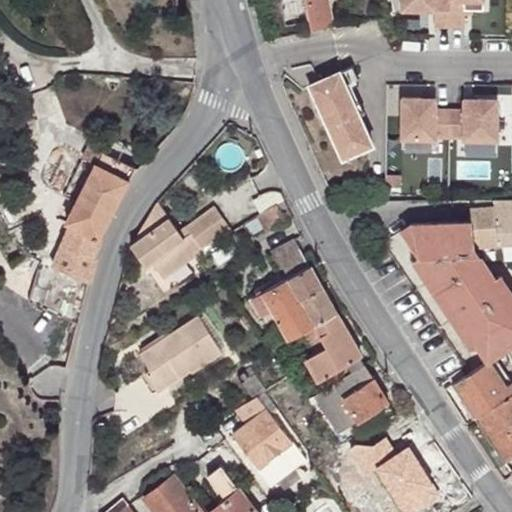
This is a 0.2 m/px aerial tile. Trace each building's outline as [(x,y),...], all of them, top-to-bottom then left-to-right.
[(306,21),(301,0),(279,0),(278,0),(283,25),(306,21)] [(308,32),(312,31),(324,28),(317,0),(301,0),(306,21),(308,32)] [(401,0),(402,11),(435,12),(435,27),(464,27),(464,14),(464,9),(472,10),(483,10),(483,0),(449,0),(440,0),(401,0)] [(351,68),(309,87),(342,158),(372,145),(344,85),(357,79),(351,68)] [(436,97),(402,97),(403,138),(436,138),(436,136),(464,136),(464,138),(498,138),(498,97),(464,97),(465,108),(436,108),(436,97)] [(86,154),(97,162),(104,150),(91,144),(86,154)] [(129,179),(141,168),(104,150),(97,162),(80,193),(73,190),(71,195),(79,198),(68,219),(72,222),(52,263),(89,282),(103,238),(103,228),(129,179)] [(296,219),(286,198),(277,202),(256,214),(255,215),(266,237),(291,221),(296,219)] [(511,200),(470,200),(472,220),(476,249),(511,245),(511,200)] [(153,259),(162,274),(197,253),(196,250),(231,229),(216,205),(180,227),(163,201),(155,208),(136,244),(147,261),(153,259)] [(476,249),(472,220),(416,218),(400,227),(486,360),(511,342),(511,299),(484,262),(476,249)] [(295,235),(275,246),(290,275),(252,296),(264,320),(279,311),(281,316),(267,323),(277,340),(305,325),(315,319),(303,295),(323,285),(311,263),(295,235)] [(77,323),(89,282),(52,263),(42,257),(30,297),(77,323)] [(331,299),(323,285),(303,295),(315,319),(336,308),(331,299)] [(330,371),(360,355),(361,353),(336,308),(315,319),(305,325),(317,348),(308,353),(319,375),(330,371)] [(149,364),(146,366),(158,385),(183,368),(180,363),(189,357),(193,364),(222,345),(198,310),(139,348),(149,364)] [(292,367),(282,353),(274,358),(283,372),(292,367)] [(330,371),(334,377),(363,360),(360,355),(330,371)] [(334,377),(316,388),(338,424),(355,413),(358,417),(388,399),(372,374),(363,360),(334,377)] [(511,390),(508,393),(486,360),(477,366),(453,382),(504,461),(511,455),(511,390)] [(158,385),(146,366),(139,369),(152,388),(158,385)] [(291,438),(256,389),(233,403),(245,420),(233,429),(258,462),(291,438)] [(221,488),(202,502),(209,511),(247,511),(256,505),(217,454),(203,464),(221,488)] [(195,511),(200,508),(175,476),(145,498),(155,511),(195,511)] [(461,498),(453,486),(438,496),(447,508),(461,498)] [(131,504),(126,497),(106,511),(135,511),(130,505),(131,504)]
